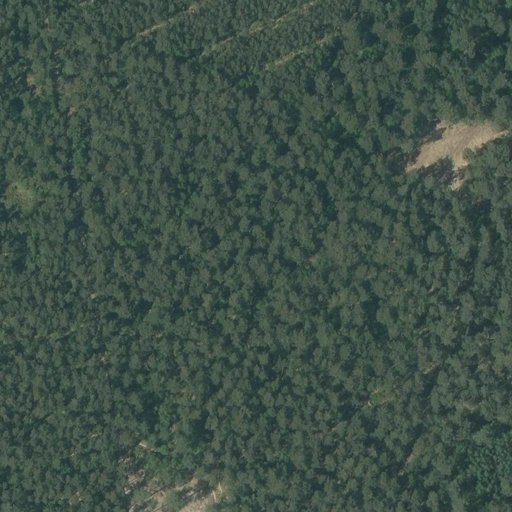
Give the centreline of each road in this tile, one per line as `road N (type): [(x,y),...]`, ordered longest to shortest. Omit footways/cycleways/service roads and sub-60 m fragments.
road 1 (track): [(42,0),(129,511)]
road 2 (track): [(91,303),(133,309),(277,358),(320,384),(419,511)]
